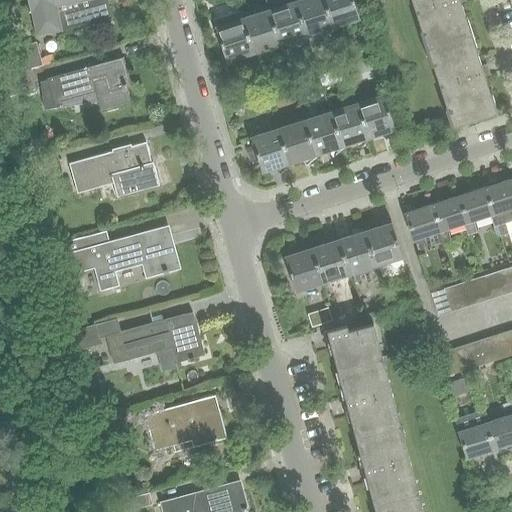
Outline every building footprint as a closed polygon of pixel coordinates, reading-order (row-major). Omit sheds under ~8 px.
[(101,0),(28,0),(31,12),(76,3),(82,24),(106,18),(101,0)] [(302,45),(308,38),(297,1),(295,2),(294,0),(264,0),(268,11),(270,10),(281,47),(282,46),(298,41),(302,45)] [(334,29),(325,0),(301,0),(297,1),(308,38),(325,33),(328,36),(334,29)] [(354,28),(361,20),(354,0),(325,0),(334,29),(351,24),(354,28)] [(412,0),(429,51),(473,37),(462,4),(464,3),(463,0),(412,0)] [(270,10),(268,11),(244,18),(255,55),(272,49),(276,53),(281,47),(270,10)] [(249,61),(255,55),(244,18),(215,27),(227,64),(245,58),(249,61)] [(482,67),(473,37),(429,51),(454,128),(498,114),(486,78),(488,77),(485,66),(482,67)] [(39,51),(29,45),(0,52),(0,58),(9,95),(36,88),(31,69),(56,63),(54,55),(41,58),(39,51)] [(124,58),(47,80),(40,82),(44,108),(55,106),(55,109),(98,97),(102,111),(131,103),(127,87),(132,86),(124,58)] [(345,68),(320,76),(323,87),(349,78),(345,68)] [(21,115),(16,94),(9,96),(15,116),(21,115)] [(397,131),(385,96),(358,104),(370,140),(371,139),(386,135),(390,137),(397,131)] [(364,146),(370,140),(358,104),(332,113),(343,149),(344,148),(359,143),(364,146)] [(337,154),(343,149),(332,113),(305,121),(317,158),(318,157),(333,152),(337,154)] [(311,163),(317,158),(305,121),(278,130),(290,166),(292,165),(306,160),(311,163)] [(285,171),(290,166),(278,130),(251,139),(263,174),(280,169),(285,171)] [(118,198),(159,187),(153,165),(152,165),(146,145),(71,165),(79,195),(115,185),(118,198)] [(252,146),(246,148),(250,161),(256,159),(252,146)] [(59,172),(54,154),(27,161),(35,188),(42,186),(40,177),(59,172)] [(511,183),(510,178),(484,187),(492,215),(489,216),(492,226),(502,224),(511,220),(511,183)] [(465,223),(462,225),(466,235),(476,232),(473,221),(489,216),(492,215),(484,187),(456,196),(465,223)] [(456,196),(430,205),(439,232),(436,233),(439,244),(449,240),(445,230),(462,225),(465,223),(456,196)] [(419,238),(436,233),(439,232),(430,205),(404,213),(412,240),(413,240),(417,251),(422,249),(419,238)] [(382,226),(364,232),(375,267),(402,258),(390,222),(382,221),(382,226)] [(110,252),(108,244),(104,230),(53,245),(57,258),(67,256),(72,273),(95,267),(102,292),(119,287),(115,272),(142,265),(146,280),(178,271),(166,229),(136,237),(138,244),(110,252)] [(355,235),(337,241),(348,275),(375,267),(364,232),(363,231),(355,230),(355,235)] [(329,244),(311,249),(322,284),(348,275),(337,241),(337,239),(329,238),(329,244)] [(295,292),(322,284),(311,249),(310,249),(303,248),(302,252),(284,258),(295,292)] [(504,269),(492,273),(500,296),(511,292),(504,269)] [(492,273),(479,277),(487,300),(500,296),(492,273)] [(479,277),(467,281),(474,304),(487,300),(479,277)] [(467,281),(455,285),(463,308),(474,304),(467,281)] [(455,285),(443,289),(450,312),(463,308),(455,285)] [(450,312),(443,289),(430,293),(437,316),(450,312)] [(328,309),(318,313),(322,324),(331,320),(328,309)] [(122,333),(106,338),(113,365),(130,360),(157,353),(162,371),(177,367),(176,363),(205,355),(194,314),(122,333)] [(339,394),(386,381),(371,324),(346,331),(345,326),(322,332),(339,394)] [(101,344),(96,326),(73,332),(78,351),(101,344)] [(511,354),(511,329),(501,333),(509,356),(511,354)] [(509,356),(501,333),(490,337),(497,359),(509,356)] [(497,359),(490,337),(478,340),(486,363),(497,359)] [(486,363),(478,340),(467,344),(474,367),(486,363)] [(474,367),(467,344),(456,348),(463,371),(474,367)] [(463,371),(456,348),(444,351),(452,374),(463,371)] [(452,374),(444,351),(433,355),(440,378),(452,374)] [(466,376),(449,383),(454,396),(471,389),(466,376)] [(403,443),(386,381),(339,394),(355,455),(403,443)] [(194,448),(228,439),(216,396),(145,415),(157,458),(159,458),(157,450),(192,440),(194,448)] [(511,443),(511,415),(508,403),(502,405),(505,415),(488,421),(484,410),(481,411),(494,449),(511,443)] [(466,458),(494,449),(481,411),(475,413),(479,424),(457,431),(466,458)] [(389,511),(419,504),(403,443),(355,455),(370,511),(389,511)] [(24,469),(19,471),(8,473),(13,490),(24,487),(28,486),(24,469)] [(246,511),(238,483),(161,505),(163,511),(246,511)] [(130,511),(152,506),(148,494),(120,502),(122,511),(130,511)]
